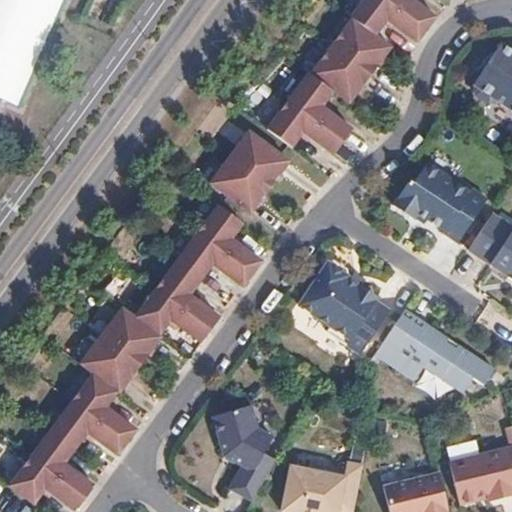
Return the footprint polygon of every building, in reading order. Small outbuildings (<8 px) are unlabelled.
[(0,0),(0,100),(27,112),(74,0),(0,0)] [(311,68),(269,124),(293,142),(304,127),(335,150),(354,124),(323,102),(335,86),(351,98),(393,42),(377,30),(388,14),(418,37),(437,11),(422,0),(361,0),(353,12),(354,13),(312,69),(311,68)] [(511,43),(503,36),(474,78),(477,80),(475,82),(476,88),(489,97),(496,96),(498,93),(511,103),(511,43)] [(211,178),(252,208),(291,156),(250,126),(211,178)] [(443,226),(457,237),(487,194),(472,184),(470,186),(428,157),(414,177),(410,174),(393,199),(415,214),(416,212),(424,218),(427,213),(444,225),(443,226)] [(244,218),(220,200),(136,312),(124,303),(82,359),(95,368),(11,480),(27,493),(35,499),(46,483),(76,506),(90,489),(96,481),(65,457),(88,427),(118,450),(137,425),(107,402),(119,386),(120,387),(162,332),(161,330),(172,315),(202,338),(221,312),(191,290),(214,259),(244,282),(263,256),(233,234),(244,218)] [(474,236),(468,244),(511,273),(511,222),(492,209),(474,236)] [(157,280),(157,246),(135,246),(135,265),(152,265),(152,280),(157,280)] [(357,283),(344,274),(348,270),(347,262),(334,254),(328,255),(300,298),(333,319),(329,325),(362,347),(391,303),(361,278),(357,283)] [(496,360),(405,303),(376,348),(416,373),(425,359),(465,385),(474,370),(485,377),(496,360)] [(259,486),(276,454),(265,447),(274,431),(259,422),(252,399),(213,411),(225,450),(243,460),(231,482),(254,495),(259,486)] [(511,440),(450,456),(461,498),(478,495),(477,490),(488,487),(489,492),(490,495),(511,489),(511,440)] [(355,508),(365,459),(348,456),(346,471),(292,460),(284,505),(319,511),(338,511),(340,505),(355,508)] [(441,511),(453,509),(442,467),(386,481),(394,511),(422,511),(423,511),(422,511),(441,511)]
